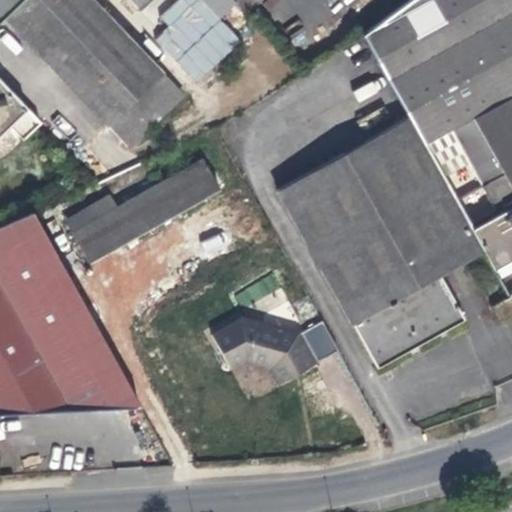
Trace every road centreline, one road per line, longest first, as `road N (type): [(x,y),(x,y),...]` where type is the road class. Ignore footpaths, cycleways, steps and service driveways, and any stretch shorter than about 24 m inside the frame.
road 1 (unclassified): [(511,438),(417,471),(308,493),(0,510)]
road 2 (unknown): [(417,471),(263,166),(272,125),(286,111),(363,67)]
